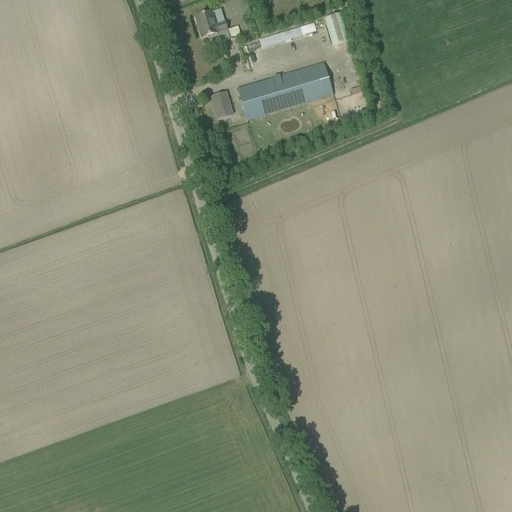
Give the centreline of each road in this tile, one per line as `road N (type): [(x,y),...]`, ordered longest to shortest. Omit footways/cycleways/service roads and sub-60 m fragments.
road 1 (unclassified): [(313,511),(255,372),(140,0)]
road 2 (unknown): [(171,101),(322,53)]
